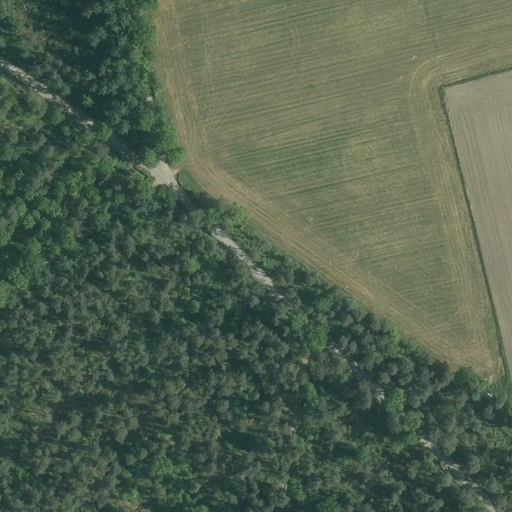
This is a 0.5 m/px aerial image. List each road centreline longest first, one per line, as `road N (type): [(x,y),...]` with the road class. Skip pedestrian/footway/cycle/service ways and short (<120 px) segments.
road 1 (unclassified): [(155,170),(502,511)]
road 2 (unclassified): [(0,59),(155,170)]
road 3 (track): [(286,511),(315,330)]
road 4 (unclassified): [(155,170),(120,0)]
